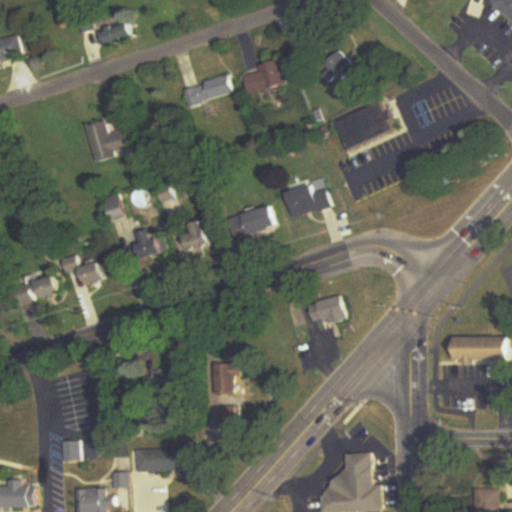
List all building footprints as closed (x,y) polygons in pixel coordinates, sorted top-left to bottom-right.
[(511,0),(496,0),(495,2),(511,16),(511,0)] [(104,29),(107,47),(137,40),(133,23),(104,29)] [(0,72),(4,72),(2,62),(26,57),(22,37),(0,41),(0,72)] [(300,54),(310,68),(327,56),(317,42),(300,54)] [(360,68),(343,52),(329,68),(346,84),(360,68)] [(263,68),(265,73),(248,78),(254,98),(292,86),(284,61),(263,68)] [(239,96),(234,78),(188,90),(193,108),(239,96)] [(341,123),(351,151),(397,135),(386,106),(341,123)] [(101,163),(141,152),(135,131),(114,136),(111,123),(91,128),(101,163)] [(182,199),(177,185),(163,190),(167,204),(182,199)] [(337,209),(333,191),(320,194),(318,187),(292,193),(298,219),(337,209)] [(111,199),(118,221),(132,217),(125,195),(111,199)] [(277,207),(234,219),(240,241),(283,229),(277,207)] [(193,253),(221,245),(214,221),(201,225),(203,232),(188,237),(193,253)] [(151,232),(147,258),(169,262),(173,240),(158,237),(159,234),(151,232)] [(87,270),(92,288),(114,282),(109,263),(87,269),(84,257),(70,261),(74,274),(87,270)] [(68,296),(63,277),(44,282),(49,301),(68,296)] [(323,304),(329,327),(354,320),(347,297),(323,304)] [(460,364),(511,364),(511,337),(460,338),(460,364)] [(219,396),(247,396),(247,366),(219,366),(219,396)] [(158,373),(160,396),(186,394),(183,371),(158,373)] [(86,456),(86,446),(72,446),(72,456),(86,456)] [(144,451),(144,473),(192,473),(192,451),(144,451)] [(348,456),(349,487),(325,487),(326,511),(386,511),(386,488),(378,488),(377,455),(348,456)] [(48,510),(48,486),(20,486),(20,488),(5,488),(5,474),(0,474),(0,511),(11,511),(12,510),(48,510)] [(91,491),(91,511),(131,511),(131,489),(135,489),(135,475),(119,475),(119,490),(91,491)] [(505,511),(505,491),(479,491),(479,511),(505,511)]
